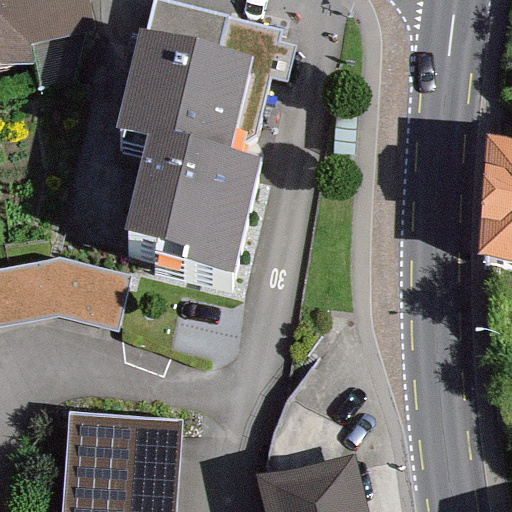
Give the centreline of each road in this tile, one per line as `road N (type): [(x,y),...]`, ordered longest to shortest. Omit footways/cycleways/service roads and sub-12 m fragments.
road 1 (residential): [(335,0),(229,511)]
road 2 (secondary): [(455,511),(435,240),(456,0)]
road 3 (unknown): [(115,0),(95,205)]
